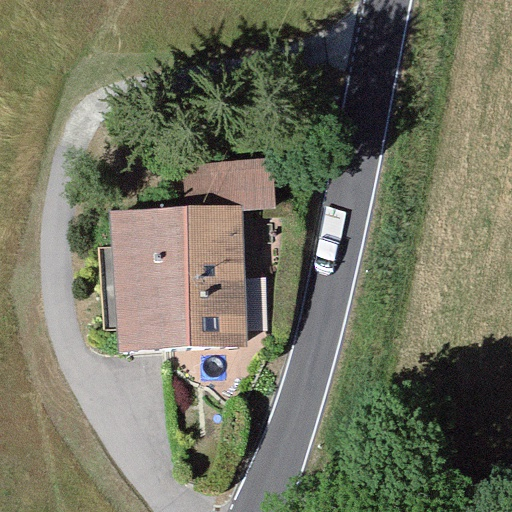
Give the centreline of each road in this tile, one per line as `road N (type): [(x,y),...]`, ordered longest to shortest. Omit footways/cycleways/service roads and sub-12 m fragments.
road 1 (unknown): [(176,511),(69,354),(61,266),(65,219),(82,172),(97,142),(149,102),(247,65),(377,60)]
road 2 (tertiary): [(262,511),(308,386),(390,0)]
